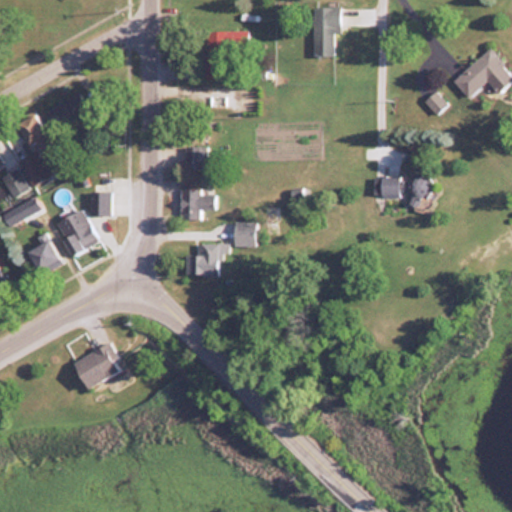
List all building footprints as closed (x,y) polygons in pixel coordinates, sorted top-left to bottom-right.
[(332,54),(332,31),(338,31),(338,5),(312,5),(312,54),(332,54)] [(204,77),(228,77),(228,52),(248,52),(248,29),(204,29),(204,77)] [(467,96),(486,80),(496,92),(511,78),(511,75),(488,48),(452,79),(467,96)] [(58,128),(89,108),(78,90),(46,110),(58,128)] [(28,145),(35,141),(41,153),(52,148),(34,113),(16,122),(28,145)] [(207,167),(207,144),(184,144),(184,167),(207,167)] [(18,158),(30,185),(49,177),(37,150),(18,158)] [(372,195),(397,196),(397,194),(429,195),(430,172),(416,172),(417,167),(408,166),(408,177),(373,176),(372,195)] [(28,188),(18,168),(3,175),(12,196),(28,188)] [(180,187),(180,215),(213,215),(213,187),(180,187)] [(109,213),(109,190),(90,190),(90,213),(109,213)] [(54,223),(74,254),(100,239),(81,207),(54,223)] [(254,243),(254,222),(235,222),(235,243),(254,243)] [(61,261),(49,238),(26,251),(39,273),(61,261)] [(186,254),(186,274),(219,274),(220,252),(228,252),(228,242),(198,242),(197,254),(186,254)] [(72,361),(86,387),(122,367),(108,341),(72,361)]
